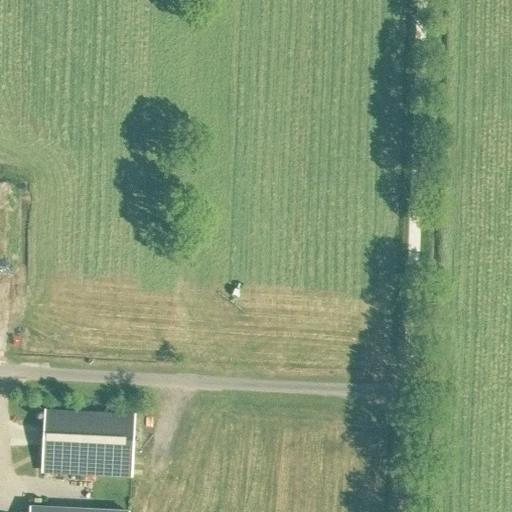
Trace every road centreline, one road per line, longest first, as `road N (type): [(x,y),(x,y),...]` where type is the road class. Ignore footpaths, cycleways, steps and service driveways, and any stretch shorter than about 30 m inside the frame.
road 1 (unclassified): [(418,394),(0,369)]
road 2 (unclassified): [(432,0),(418,394)]
